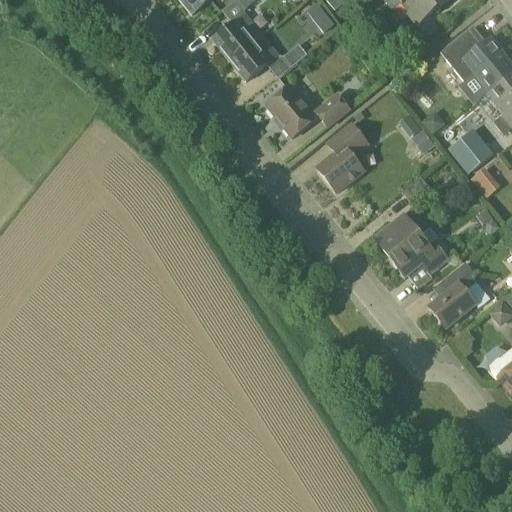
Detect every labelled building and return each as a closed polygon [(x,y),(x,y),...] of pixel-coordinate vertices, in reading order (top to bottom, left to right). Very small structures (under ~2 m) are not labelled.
[(178,0),(192,17),(212,0),(178,0)] [(212,43),(228,64),(260,38),(245,19),(246,12),(260,0),(239,0),(222,14),(232,26),(212,43)] [(339,0),(329,0),(326,3),(334,13),(343,5),(339,0)] [(416,29),(451,0),(378,0),(390,14),(399,7),(416,29)] [(327,20),(317,28),(323,35),(333,27),(327,20)] [(464,86),(475,77),(489,95),(511,76),(511,69),(500,54),(503,52),(496,44),(494,46),(490,42),(481,49),(468,34),(440,56),(464,86)] [(260,38),(228,64),(245,84),(277,59),(260,38)] [(299,49),(285,60),(293,70),(307,58),(306,57),(299,49)] [(511,76),(489,95),(490,96),(488,98),(503,117),(493,125),(502,137),(511,128),(511,76)] [(290,141),(314,122),(298,103),(296,104),(286,91),(265,109),(290,141)] [(314,115),(327,132),(351,113),(338,96),(314,115)] [(435,115),(422,126),(432,139),(446,129),(435,115)] [(328,148),(336,157),(317,172),(337,197),(364,174),(353,160),(368,148),(352,129),(328,148)] [(473,132),(448,152),(468,177),(493,157),(473,132)] [(423,133),(412,142),(423,158),(435,149),(423,133)] [(471,180),(486,200),(499,191),(484,171),(471,180)] [(421,180),(402,195),(410,205),(428,190),(421,180)] [(376,241),(392,260),(416,241),(417,241),(419,239),(411,229),(421,220),(414,211),(376,241)] [(485,228),(484,235),(488,240),(499,232),(492,223),(485,228)] [(416,241),(392,260),(393,261),(390,263),(405,282),(421,269),(429,278),(448,263),(434,246),(426,252),(417,242),(420,240),(419,239),(417,241),(416,241)] [(449,295),(428,311),(445,332),(473,309),(476,313),(489,303),(474,286),(469,279),(472,277),(464,266),(441,285),(449,295)] [(500,331),(511,320),(511,317),(503,306),(490,318),(500,331)] [(495,384),(499,384),(511,401),(511,352),(500,361),(497,361),(489,367),(488,374),(495,384)]
